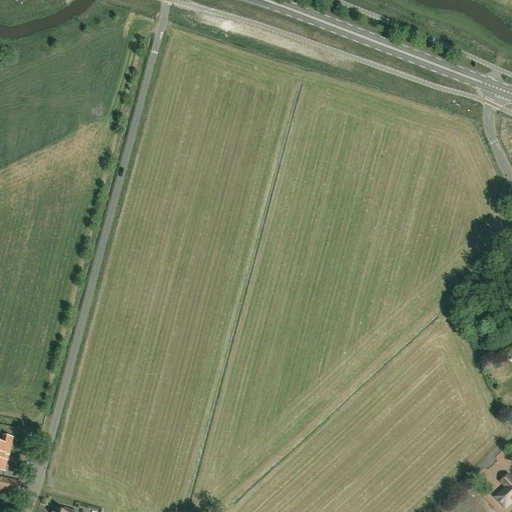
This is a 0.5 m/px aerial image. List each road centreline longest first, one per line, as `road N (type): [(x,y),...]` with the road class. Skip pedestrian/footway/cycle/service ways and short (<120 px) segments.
road 1 (unclassified): [(31,511),(168,0)]
road 2 (primary): [(497,88),(260,0)]
